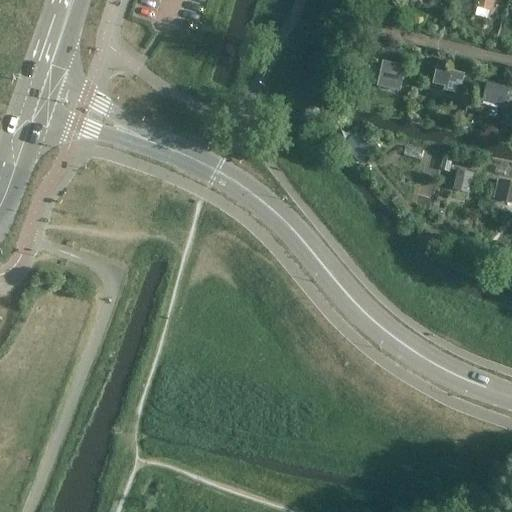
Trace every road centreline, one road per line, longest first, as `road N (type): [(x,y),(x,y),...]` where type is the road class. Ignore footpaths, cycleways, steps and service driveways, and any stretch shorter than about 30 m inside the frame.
road 1 (tertiary): [(511,397),(408,348),(349,298),(298,235),(223,176),(45,102)]
road 2 (tertiary): [(0,225),(45,102)]
